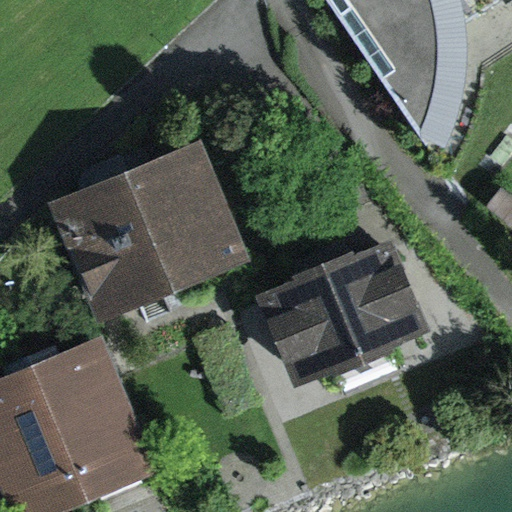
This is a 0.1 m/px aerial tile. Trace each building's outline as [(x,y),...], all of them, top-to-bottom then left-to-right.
[(331,0),(426,141),(441,113),(451,66),(452,23),(443,0),(331,0)] [(196,159),(70,209),(109,305),(234,255),(196,159)] [(386,226),(254,280),(292,372),(424,317),(386,226)] [(141,471),(96,353),(36,376),(81,494),(141,471)] [(32,511),(81,494),(36,376),(0,389),(0,463),(18,511),(32,511)]
